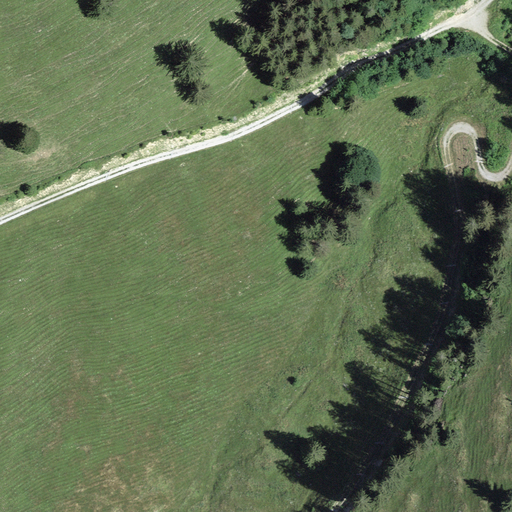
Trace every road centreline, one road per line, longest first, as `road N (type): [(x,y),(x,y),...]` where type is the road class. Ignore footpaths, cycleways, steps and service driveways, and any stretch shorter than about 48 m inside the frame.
road 1 (track): [(330,511),(376,445),(439,307),(454,246),(449,128),(465,125),(472,133),(480,172),(490,175),(511,142)]
road 2 (track): [(0,222),(120,171),(232,136),(475,11)]
